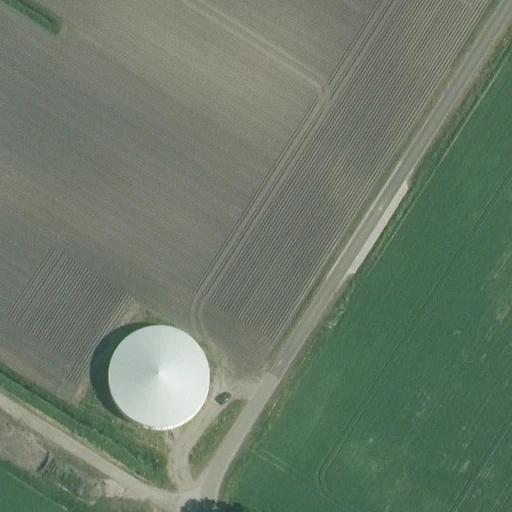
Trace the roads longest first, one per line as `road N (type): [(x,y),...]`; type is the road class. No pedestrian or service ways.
road 1 (unclassified): [(199,508),(220,458),(510,0)]
road 2 (unclassified): [(0,402),(142,492),(199,508)]
